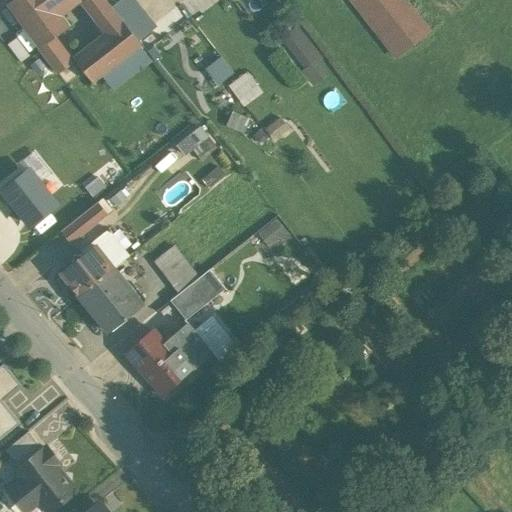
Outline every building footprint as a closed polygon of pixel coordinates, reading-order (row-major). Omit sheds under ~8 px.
[(13,0),(7,5),(58,75),(72,64),(71,63),(54,38),(69,27),(61,15),(49,0),(13,0)] [(49,0),(61,15),(78,0),(94,20),(110,8),(103,0),(49,0)] [(155,28),(132,0),(121,0),(111,9),(122,22),(138,42),(155,28)] [(403,0),(352,0),(398,58),(429,33),(403,0)] [(110,8),(94,20),(107,34),(122,22),(111,9),(110,8)] [(107,34),(71,63),(72,64),(75,62),(83,72),(92,83),(101,76),(139,47),(140,45),(138,42),(122,22),(107,34)] [(298,25),(281,39),(318,83),(335,69),(298,25)] [(16,39),(6,46),(19,64),(29,57),(16,39)] [(139,47),(101,76),(110,90),(149,60),(139,47)] [(72,64),(58,75),(66,85),(83,72),(75,62),(72,64)] [(246,74),(228,87),(232,93),(246,83),(249,88),(254,85),(246,74)] [(235,111),(230,126),(247,131),(251,116),(235,111)] [(195,161),(220,146),(206,123),(181,138),(195,161)] [(28,226),(55,205),(29,171),(2,193),(28,226)] [(96,204),(61,231),(72,244),(106,217),(96,204)] [(96,246),(83,256),(81,254),(71,261),(73,264),(60,274),(69,285),(76,295),(76,294),(78,297),(79,297),(108,274),(113,269),(96,246)] [(182,259),(162,274),(178,294),(188,286),(197,279),(182,259)] [(108,274),(79,297),(107,333),(136,310),(108,274)] [(178,294),(169,301),(185,321),(204,306),(188,286),(178,294)] [(187,324),(164,344),(152,330),(138,342),(140,345),(127,357),(144,375),(142,376),(151,385),(152,385),(162,396),(211,353),(187,324)] [(3,365),(0,367),(0,398),(2,401),(20,386),(3,365)] [(0,440),(21,423),(2,401),(0,398),(0,440)] [(27,432),(4,451),(20,468),(42,450),(27,432)] [(57,463),(45,448),(42,450),(20,468),(18,482),(8,490),(25,511),(38,501),(46,511),(47,511),(63,499),(62,498),(69,492),(69,484),(55,465),(57,463)] [(105,511),(99,503),(87,511),(105,511)]
